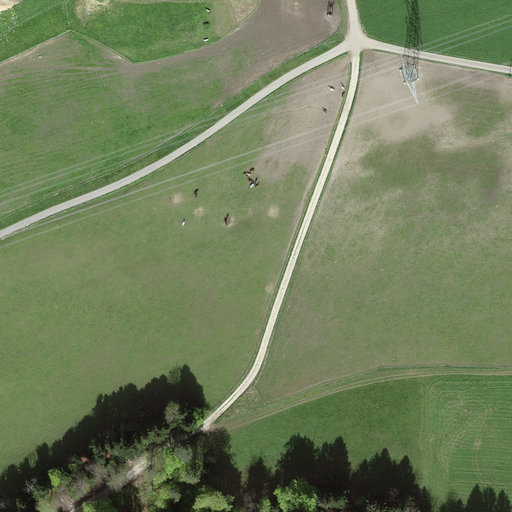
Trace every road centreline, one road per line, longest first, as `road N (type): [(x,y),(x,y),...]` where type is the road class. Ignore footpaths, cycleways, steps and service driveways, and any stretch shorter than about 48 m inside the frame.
road 1 (track): [(203,427),(254,375),(352,86),(356,40)]
road 2 (unclassified): [(0,234),(154,166),(356,40)]
road 3 (track): [(511,371),(376,374),(203,427)]
road 4 (track): [(511,70),(356,40)]
road 5 (track): [(203,427),(70,511)]
